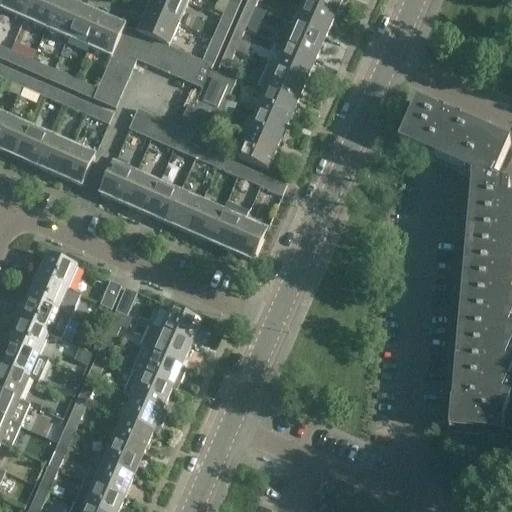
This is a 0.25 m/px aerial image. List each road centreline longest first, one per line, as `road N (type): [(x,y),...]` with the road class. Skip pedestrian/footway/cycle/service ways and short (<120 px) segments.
road 1 (residential): [(409,0),(270,320)]
road 2 (unclassified): [(16,211),(270,320)]
road 3 (residential): [(270,320),(188,511)]
